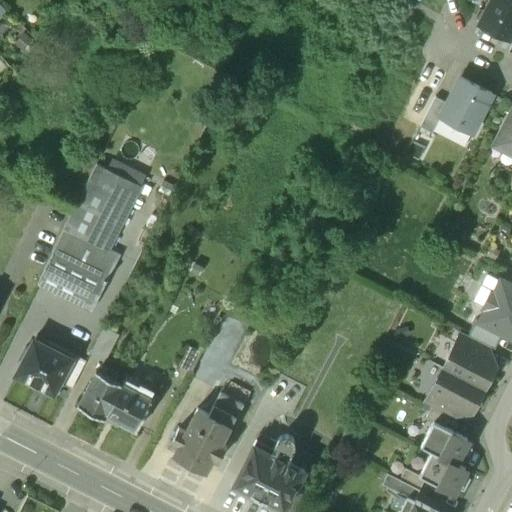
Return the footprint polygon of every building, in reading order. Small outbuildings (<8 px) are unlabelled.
[(511,0),(491,0),(479,24),(509,40),(511,34),(511,0)] [(9,65),(3,70),(12,79),(17,74),(9,65)] [(492,95),(461,78),(447,104),(440,117),(471,134),(492,95)] [(440,117),(447,104),(435,98),(420,128),(431,134),(440,117)] [(511,109),(494,144),(511,153),(511,109)] [(96,163),(51,252),(52,253),(38,281),(92,307),(120,254),(109,248),(140,185),(96,163)] [(511,284),(501,279),(495,292),(492,291),(484,307),(486,308),(480,321),(503,333),(511,337),(511,284)] [(494,350),(503,333),(480,321),(476,319),(468,336),(487,346),(494,350)] [(119,333),(104,325),(90,353),(104,360),(119,333)] [(468,336),(461,332),(455,344),(482,357),(487,346),(468,336)] [(37,336),(35,341),(42,344),(44,340),(37,336)] [(35,341),(34,341),(18,373),(38,383),(38,386),(40,388),(42,390),(45,390),(47,390),(49,389),(53,391),(59,380),(72,354),(44,340),(42,344),(35,341)] [(491,361),(482,357),(455,344),(443,368),(483,389),(494,368),(491,361)] [(198,351),(188,346),(178,366),(188,371),(198,351)] [(72,354),(59,380),(72,387),(86,361),(72,354)] [(108,369),(102,365),(99,371),(105,374),(108,369)] [(483,389),(443,368),(430,392),(457,406),(456,407),(465,411),(472,409),(483,389)] [(99,371),(96,369),(78,404),(103,417),(121,383),(105,374),(99,371)] [(154,391),(139,383),(138,385),(124,378),(122,382),(151,397),(154,391)] [(151,397),(122,382),(103,417),(103,418),(121,427),(123,424),(136,430),(153,398),(151,397)] [(197,407),(185,430),(179,427),(171,441),(177,445),(173,454),(206,472),(213,459),(218,462),(227,446),(222,443),(242,404),(220,392),(209,413),(197,407)] [(457,406),(430,392),(425,404),(451,417),(456,407),(457,406)] [(451,418),(431,407),(425,418),(433,422),(445,428),(449,421),(451,418)] [(445,428),(433,422),(421,447),(431,452),(454,464),(460,453),(468,457),(472,450),(469,441),(467,440),(467,439),(445,428)] [(294,440),(289,436),(284,436),(278,438),(271,454),(254,446),(234,486),(284,511),(304,472),(287,462),(294,448),(295,444),(294,440)] [(454,464),(431,452),(419,477),(425,480),(453,494),(456,488),(464,492),(470,479),(462,475),(465,469),(454,464)] [(419,477),(405,470),(399,480),(419,491),(425,480),(419,477)] [(399,480),(387,474),(382,485),(407,498),(414,502),(419,491),(399,480)] [(434,511),(414,502),(407,498),(399,511),(434,511)]
